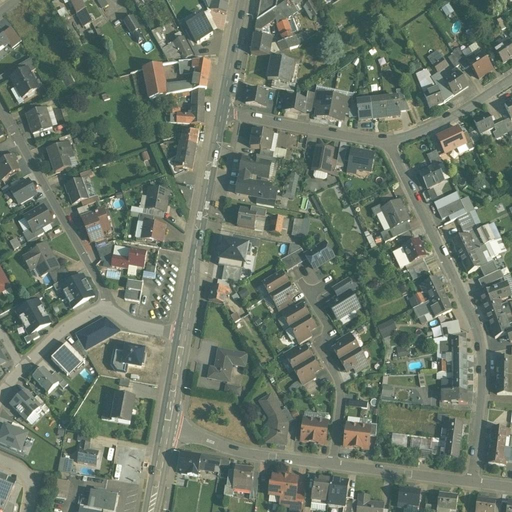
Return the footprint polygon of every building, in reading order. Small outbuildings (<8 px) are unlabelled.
[(70,0),(77,15),(85,10),(80,0),(70,0)] [(277,0),(260,0),(256,23),(272,12),(276,9),(277,0)] [(272,12),(278,20),(284,16),(286,21),(299,14),(295,8),(307,0),(295,0),(291,3),(289,0),(276,9),(272,12)] [(213,4),(206,3),(207,7),(209,10),(211,11),(211,13),(226,15),(228,7),(213,4)] [(305,9),(314,22),(321,17),(312,4),(305,9)] [(445,15),(452,12),(449,5),(442,8),(445,15)] [(272,12),(256,23),(255,32),(260,33),(275,22),(278,20),(272,12)] [(189,19),(190,23),(201,18),(199,14),(189,19)] [(204,21),(206,25),(212,22),(208,15),(202,18),(204,21)] [(278,20),(275,22),(283,43),(277,45),(280,55),(288,52),(296,49),(286,21),(284,16),(278,20)] [(132,19),(124,24),(131,35),(139,31),(132,19)] [(502,20),(496,22),(500,32),(506,29),(502,20)] [(206,25),(204,21),(188,29),(197,47),(213,39),(206,25)] [(9,45),(12,49),(20,43),(10,30),(2,36),(9,45)] [(0,52),(9,45),(2,36),(0,33),(0,52)] [(271,41),(255,38),(251,56),(268,59),(271,41)] [(502,46),(494,52),(502,65),(511,58),(511,49),(507,41),(501,45),(502,46)] [(184,44),(176,48),(182,59),(186,57),(189,55),(184,44)] [(380,44),(375,48),(377,54),(384,52),(380,44)] [(176,48),(171,51),(176,61),(182,59),(176,48)] [(458,50),(452,54),(454,56),(460,66),(464,71),(470,67),(466,62),(467,62),(458,50)] [(431,63),(440,57),(437,51),(427,57),(431,63)] [(280,55),(272,58),(272,60),(282,62),(282,61),(284,62),(284,63),(288,63),(288,52),(280,55)] [(467,62),(466,62),(470,67),(478,80),(492,71),(483,57),(480,53),(467,62)] [(454,56),(448,60),(455,70),(460,66),(454,56)] [(30,60),(18,67),(22,74),(27,71),(30,74),(36,71),(30,60)] [(272,60),(267,82),(273,83),(289,86),(289,85),(293,64),(288,63),(284,63),(284,62),(282,61),(282,62),(272,60)] [(197,64),(187,64),(188,72),(196,71),(197,64)] [(210,66),(197,64),(196,71),(195,79),(208,81),(210,66)] [(161,68),(143,72),(150,102),(168,99),(166,92),(161,68)] [(22,74),(11,80),(22,99),(38,89),(30,74),(27,71),(22,74)] [(444,84),(443,84),(453,97),(467,88),(456,71),(451,74),(454,77),(444,84)] [(444,84),(438,75),(430,80),(437,90),(443,105),(453,97),(443,84),(444,84)] [(429,78),(419,84),(423,95),(437,90),(430,80),(429,78)] [(208,81),(195,79),(193,86),(192,94),(193,94),(204,91),(206,91),(208,81)] [(289,86),(273,83),(272,90),(293,94),(295,86),(289,85),(289,86)] [(193,86),(166,92),(168,99),(176,97),(192,94),(193,86)] [(423,95),(423,96),(429,110),(443,105),(437,90),(423,95)] [(204,91),(193,94),(192,111),(203,111),(204,91)] [(268,95),(248,92),(245,106),(265,109),(268,95)] [(315,96),(308,95),(306,102),(307,102),(305,112),(311,113),(312,109),(315,96)] [(321,96),(315,95),(315,96),(312,109),(318,111),(321,96)] [(333,98),(321,96),(318,111),(317,119),(329,121),(333,98)] [(176,97),(168,99),(168,111),(176,111),(176,97)] [(346,101),(333,98),(329,121),(342,123),(343,115),(346,101)] [(306,102),(287,99),(285,112),(305,116),(305,112),(307,102),(306,102)] [(398,99),(384,101),(386,119),(400,117),(399,113),(398,101),(398,99)] [(404,100),(398,101),(399,113),(409,112),(404,100)] [(352,102),(346,101),(343,115),(349,116),(351,107),(352,102)] [(384,101),(370,102),(373,120),(373,121),(386,119),(384,101)] [(370,102),(356,104),(357,106),(358,119),(359,122),(373,120),(370,102)] [(357,106),(351,107),(349,116),(349,120),(358,119),(357,106)] [(45,110),(26,116),(32,135),(52,129),(45,110)] [(176,111),(168,111),(167,125),(186,126),(186,119),(178,118),(178,111),(176,111)] [(192,111),(189,111),(188,119),(186,119),(186,126),(191,126),(191,127),(204,128),(205,112),(192,111)] [(488,116),(473,123),(479,136),(494,129),(493,128),(488,116)] [(511,128),(508,120),(502,123),(507,134),(511,131),(511,128)] [(502,123),(493,128),(494,129),(496,133),(493,134),(496,140),(507,134),(502,123)] [(239,126),(238,137),(248,139),(250,128),(239,126)] [(458,129),(437,139),(445,155),(465,145),(461,135),(458,129)] [(273,136),(254,132),(251,150),(261,151),(270,153),(273,136)] [(467,133),(461,135),(465,145),(469,152),(474,149),(467,133)] [(199,134),(183,135),(182,142),(182,145),(196,148),(199,134)] [(70,137),(58,141),(61,147),(69,145),(72,144),(70,137)] [(61,147),(49,151),(53,164),(52,164),(55,173),(69,169),(66,161),(74,158),(69,145),(61,147)] [(182,145),(180,145),(180,148),(178,160),(194,162),(196,148),(182,145)] [(333,152),(317,149),(313,173),(328,176),(331,163),(333,152)] [(346,152),(339,151),(336,168),(343,169),(346,152)] [(436,152),(426,156),(428,162),(438,157),(436,152)] [(371,173),(374,157),(352,153),(349,169),(371,173)] [(5,160),(0,162),(0,172),(1,172),(5,179),(19,171),(11,157),(5,160)] [(272,160),(256,157),(255,163),(271,166),(272,160)] [(438,157),(428,162),(432,169),(436,167),(442,165),(438,157)] [(178,160),(168,164),(173,177),(184,172),(176,170),(178,160)] [(178,160),(176,170),(184,172),(192,173),(194,162),(178,160)] [(255,163),(243,161),(240,176),(241,176),(253,178),(268,181),(271,166),(255,163)] [(337,164),(331,163),(328,176),(338,177),(335,172),(337,164)] [(449,179),(442,165),(436,167),(443,182),(449,179)] [(432,169),(419,175),(426,191),(443,182),(436,167),(432,169)] [(91,172),(80,175),(82,181),(93,177),(91,172)] [(253,178),(241,176),(240,182),(252,184),(253,178)] [(289,191),(296,193),(299,177),(292,176),(289,191)] [(82,181),(64,187),(67,195),(69,195),(73,206),(81,202),(89,200),(84,187),(82,181)] [(29,182),(10,191),(18,206),(37,196),(29,182)] [(252,184),(240,182),(239,182),(236,196),(257,200),(268,202),(270,188),(252,184)] [(89,200),(96,197),(92,184),(84,187),(89,200)] [(277,189),(270,188),(268,202),(275,203),(277,189)] [(430,201),(437,199),(433,189),(427,192),(430,201)] [(169,194),(149,190),(146,211),(164,215),(165,215),(169,194)] [(294,201),(296,193),(289,191),(284,190),(282,198),(294,201)] [(456,194),(433,205),(441,221),(448,218),(464,210),(456,194)] [(81,202),(83,208),(99,202),(97,197),(96,197),(89,200),(81,202)] [(268,202),(257,200),(256,206),(274,209),(275,203),(268,202)] [(399,202),(381,210),(383,215),(391,231),(403,225),(409,222),(399,202)] [(87,207),(78,209),(80,215),(88,214),(87,207)] [(371,211),(375,219),(383,215),(381,210),(380,207),(371,211)] [(43,208),(25,218),(32,229),(33,232),(41,228),(51,222),(43,208)] [(464,210),(448,218),(450,223),(466,215),(464,210)] [(164,215),(146,211),(145,217),(154,218),(163,220),(164,215)] [(250,213),(240,211),(238,219),(237,219),(236,226),(237,226),(237,227),(254,231),(256,220),(257,212),(251,211),(250,213)] [(103,212),(82,219),(91,243),(94,243),(104,239),(103,238),(99,227),(108,223),(103,212)] [(266,214),(257,212),(256,220),(264,221),(266,214)] [(472,220),(469,214),(457,220),(463,233),(475,227),(475,226),(472,220)] [(145,217),(139,216),(138,224),(144,225),(152,226),(154,218),(145,217)] [(283,220),(273,218),(270,234),(280,236),(281,230),(283,220)] [(304,222),(296,221),(293,237),(301,238),(304,222)] [(152,226),(144,225),(141,241),(162,244),(165,228),(152,226)] [(391,231),(381,236),(385,244),(398,238),(401,236),(407,233),(403,225),(391,231)] [(479,225),(475,226),(475,227),(463,233),(465,236),(469,235),(472,242),(469,244),(470,247),(482,241),(477,233),(481,231),(479,225)] [(33,232),(32,229),(24,234),(29,242),(44,234),(41,228),(33,232)] [(482,241),(470,247),(473,253),(480,249),(485,247),(492,244),(493,243),(486,228),(481,231),(477,233),(482,241)] [(407,233),(401,236),(405,243),(411,240),(407,233)] [(465,236),(453,242),(460,259),(473,253),(470,247),(469,244),(472,242),(469,235),(465,236)] [(405,243),(401,236),(398,238),(403,248),(413,244),(411,240),(405,243)] [(104,239),(94,243),(96,249),(108,245),(105,237),(103,238),(104,239)] [(15,240),(10,243),(14,250),(19,247),(15,240)] [(248,246),(224,241),(219,267),(224,268),(242,271),(243,272),(248,246)] [(413,244),(403,248),(403,249),(410,264),(411,265),(422,259),(425,258),(417,241),(413,244)] [(96,249),(101,263),(112,264),(115,248),(113,243),(96,249)] [(46,244),(36,249),(37,251),(23,259),(28,268),(34,265),(40,276),(42,277),(50,273),(51,276),(59,271),(49,253),(50,253),(51,251),(46,244)] [(498,256),(492,244),(485,247),(491,260),(498,256)] [(305,257),(308,261),(314,271),(330,260),(327,255),(330,253),(325,245),(305,257)] [(491,260),(485,247),(480,249),(488,266),(493,263),(491,260)] [(131,251),(115,248),(113,257),(130,260),(131,251)] [(403,249),(393,254),(400,270),(405,268),(405,267),(410,264),(403,249)] [(488,266),(480,249),(473,253),(481,270),(488,266)] [(301,250),(291,256),(297,267),(308,261),(305,257),(301,250)] [(147,254),(131,251),(130,260),(128,268),(129,268),(144,270),(147,254)] [(473,253),(460,259),(468,275),(480,270),(481,270),(473,253)] [(291,256),(280,262),(287,273),(297,267),(291,256)] [(130,260),(113,257),(111,268),(128,271),(129,268),(128,268),(130,260)] [(422,259),(411,265),(413,271),(414,271),(425,265),(422,259)] [(481,270),(480,270),(484,279),(497,273),(493,263),(488,266),(481,270)] [(410,264),(405,267),(405,268),(408,273),(413,271),(411,265),(410,264)] [(425,265),(414,271),(418,279),(429,274),(425,265)] [(59,271),(51,276),(56,285),(69,277),(65,268),(59,271)] [(239,285),(242,271),(224,268),(222,282),(229,283),(239,285)] [(0,271),(0,293),(9,288),(0,271)] [(484,279),(478,282),(482,289),(486,288),(503,279),(504,279),(500,272),(497,273),(484,279)] [(282,275),(263,286),(270,297),(288,286),(282,275)] [(67,286),(61,289),(67,299),(89,287),(83,277),(67,286)] [(503,279),(486,288),(488,294),(496,290),(506,287),(503,279)] [(65,280),(53,287),(56,292),(61,289),(67,286),(65,280)] [(348,280),(332,289),(338,299),(349,292),(350,293),(354,290),(348,280)] [(436,280),(423,286),(426,293),(431,302),(444,296),(436,280)] [(143,285),(128,282),(127,291),(140,293),(142,293),(143,285)] [(288,286),(270,297),(277,308),(289,301),(295,297),(288,286)] [(89,287),(67,299),(72,310),(94,298),(89,287)] [(488,294),(481,298),(483,306),(496,301),(500,300),(501,301),(509,297),(506,287),(496,290),(488,294)] [(226,290),(211,288),(209,302),(224,305),(226,290)] [(140,293),(127,291),(125,301),(138,303),(140,293)] [(246,291),(239,295),(243,302),(249,298),(246,291)] [(338,299),(328,305),(338,321),(359,308),(350,293),(349,292),(338,299)] [(41,293),(29,300),(32,305),(38,302),(44,298),(41,293)] [(421,296),(414,299),(419,308),(425,305),(421,296)] [(444,296),(431,302),(439,319),(452,312),(444,296)] [(289,301),(277,308),(280,313),(292,306),(289,301)] [(498,307),(496,301),(483,306),(489,323),(502,318),(498,307)] [(32,305),(16,314),(23,325),(45,313),(38,302),(32,305)] [(419,308),(413,311),(418,320),(433,315),(435,320),(439,319),(431,302),(425,305),(419,308)] [(292,306),(280,313),(283,318),(295,311),(292,306)] [(295,311),(283,318),(290,329),(308,318),(302,307),(295,311)] [(45,313),(23,325),(29,337),(36,333),(51,325),(45,313)] [(236,314),(230,317),(234,324),(240,320),(236,314)] [(509,326),(506,317),(502,318),(508,336),(511,334),(509,326)] [(308,318),(290,329),(297,340),(309,333),(315,329),(308,318)] [(502,318),(489,323),(495,340),(507,336),(508,336),(502,318)] [(106,319),(75,337),(79,342),(84,352),(120,332),(106,319)] [(376,329),(387,351),(397,349),(392,337),(394,336),(392,333),(397,331),(393,321),(376,329)] [(457,322),(430,328),(433,339),(460,333),(457,322)] [(297,340),(290,329),(285,332),(291,343),(297,340)] [(29,337),(24,339),(27,345),(39,338),(36,333),(29,337)] [(309,333),(297,340),(300,345),(312,338),(309,333)] [(349,335),(337,342),(340,347),(352,340),(349,335)] [(465,335),(447,338),(447,345),(455,344),(455,342),(465,342),(465,335)] [(340,347),(334,351),(340,362),(359,351),(352,340),(340,347)] [(71,350),(83,362),(87,358),(84,352),(79,342),(71,350)] [(465,342),(455,342),(455,344),(447,345),(447,355),(448,355),(448,357),(452,357),(466,357),(465,342)] [(52,361),(68,377),(83,362),(71,350),(67,346),(52,361)] [(296,348),(284,355),(287,360),(299,353),(296,348)] [(397,349),(400,359),(407,358),(405,351),(403,351),(402,348),(397,349)] [(144,352),(126,349),(125,354),(123,366),(127,367),(141,370),(141,367),(144,367),(146,356),(143,355),(144,352)] [(299,353),(287,360),(294,371),(312,360),(305,349),(299,353)] [(247,356),(218,351),(215,370),(210,369),(208,379),(229,383),(232,366),(245,368),(247,356)] [(365,362),(359,351),(340,362),(347,373),(353,369),(365,362)] [(125,354),(115,352),(112,367),(116,373),(125,375),(127,367),(123,366),(125,354)] [(448,357),(448,362),(446,363),(446,362),(438,362),(438,375),(445,375),(452,375),(452,357),(448,357)] [(466,375),(466,357),(452,357),(452,375),(466,375)] [(312,360),(294,371),(300,382),(312,375),(319,371),(312,360)] [(511,360),(497,360),(497,378),(511,378),(511,360)] [(365,362),(353,369),(356,375),(368,367),(365,362)] [(43,369),(33,379),(49,395),(59,386),(51,378),(43,369)] [(56,374),(51,378),(59,386),(64,390),(68,386),(56,374)] [(312,375),(300,382),(303,387),(313,382),(315,380),(312,375)] [(452,375),(445,375),(444,379),(445,381),(449,381),(449,385),(453,385),(453,393),(467,393),(466,375),(452,375)] [(424,376),(418,377),(420,389),(426,388),(424,376)] [(511,378),(497,378),(497,396),(510,396),(511,378)] [(449,385),(449,381),(445,381),(444,381),(443,393),(453,393),(453,385),(449,385)] [(303,387),(303,388),(309,398),(319,392),(313,382),(303,387)] [(241,390),(227,387),(225,395),(240,397),(241,390)] [(391,398),(392,389),(382,388),(381,397),(391,398)] [(26,422),(40,410),(33,402),(25,393),(11,406),(26,422)] [(467,405),(467,393),(453,393),(443,393),(441,393),(442,403),(458,402),(458,405),(467,405)] [(135,400),(117,397),(113,414),(112,423),(130,426),(135,400)] [(281,414),(271,397),(260,404),(269,420),(265,444),(285,447),(288,425),(281,414)] [(37,398),(33,402),(40,410),(46,415),(50,411),(37,398)] [(293,422),(286,410),(281,414),(288,425),(293,422)] [(113,414),(104,412),(102,421),(112,423),(113,414)] [(449,417),(438,415),(437,423),(445,423),(448,424),(449,417)] [(316,422),(304,420),(303,430),(301,443),(308,444),(308,442),(313,443),(316,422)] [(328,423),(316,422),(313,443),(318,443),(318,445),(325,446),(328,423)] [(462,426),(448,424),(447,431),(446,442),(460,443),(462,426)] [(13,425),(11,430),(21,435),(24,429),(13,425)] [(359,427),(347,425),(344,448),(356,450),(359,427)] [(370,428),(359,427),(356,450),(368,451),(370,437),(371,428),(370,428)] [(0,444),(20,453),(27,437),(21,435),(11,430),(5,428),(0,440),(0,444)] [(506,430),(492,429),(490,447),(504,449),(505,438),(506,430)] [(92,436),(79,434),(77,443),(81,444),(81,443),(90,445),(92,436)] [(390,446),(414,449),(415,436),(391,434),(390,446)] [(460,443),(446,442),(445,452),(444,460),(458,462),(460,443)] [(90,445),(81,443),(81,444),(77,464),(96,468),(99,454),(89,452),(90,445)] [(504,449),(490,447),(488,465),(502,466),(504,449)] [(510,449),(504,449),(502,466),(505,467),(506,459),(509,460),(510,449)] [(432,453),(420,451),(418,462),(431,463),(432,453)] [(200,457),(182,454),(179,471),(181,471),(181,474),(197,477),(198,470),(200,457)] [(220,461),(200,457),(198,470),(214,473),(215,467),(219,468),(219,466),(220,461)] [(72,463),(61,461),(59,473),(70,475),(72,463)] [(253,470),(235,468),(234,475),(232,475),(231,480),(234,481),(233,489),(234,489),(242,490),(242,486),(251,487),(253,474),(253,470)] [(70,475),(59,473),(57,481),(68,483),(70,475)] [(232,475),(229,474),(226,497),(233,498),(234,489),(233,489),(234,481),(231,480),(232,475)] [(259,475),(253,474),(251,487),(249,500),(255,501),(259,475)] [(280,478),(273,477),(272,486),(270,486),(269,497),(268,503),(280,504),(280,503),(291,504),(294,505),(295,496),(297,480),(289,479),(287,475),(284,475),(280,478)] [(0,511),(4,511),(8,504),(17,485),(1,478),(0,479),(0,511)] [(331,481),(315,479),(313,491),(312,491),(311,502),(312,502),(328,504),(329,498),(331,481)] [(347,483),(331,481),(329,498),(337,499),(337,505),(343,506),(344,506),(344,500),(345,500),(345,494),(348,495),(349,490),(346,490),(347,483)] [(419,493),(401,491),(398,509),(406,510),(407,506),(418,508),(419,493)] [(100,496),(92,495),(90,502),(82,502),(81,508),(89,509),(89,510),(97,511),(113,511),(116,499),(105,497),(105,495),(100,494),(100,496)] [(455,511),(457,498),(439,495),(437,508),(436,511),(450,511),(452,511),(455,511)] [(304,497),(295,496),(294,505),(291,504),(289,511),(302,511),(303,509),(304,497)] [(369,498),(359,496),(357,511),(382,511),(383,506),(368,504),(369,498)] [(337,499),(329,498),(328,504),(328,507),(327,509),(342,511),(343,506),(337,505),(337,499)] [(345,500),(344,500),(344,506),(343,506),(342,511),(349,511),(351,511),(353,501),(345,500)] [(495,502),(477,500),(475,511),(494,511),(495,505),(495,502)] [(328,504),(312,502),(310,510),(322,511),(324,511),(325,507),(328,507),(328,504)]
